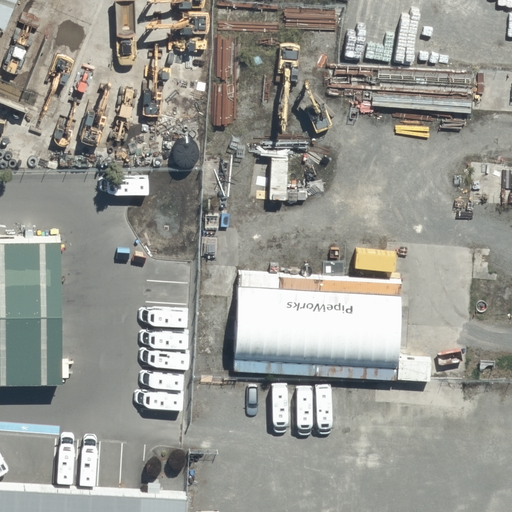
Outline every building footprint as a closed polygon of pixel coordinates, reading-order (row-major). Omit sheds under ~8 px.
[(63,247),(0,246),(0,389),(63,390),(63,247)] [(402,256),(223,255),(222,354),(402,354),(402,256)] [(511,281),(496,281),(493,320),(511,321),(511,281)] [(511,383),(511,363),(396,362),(396,381),(511,383)] [(184,511),(185,497),(0,485),(0,511),(184,511)]
